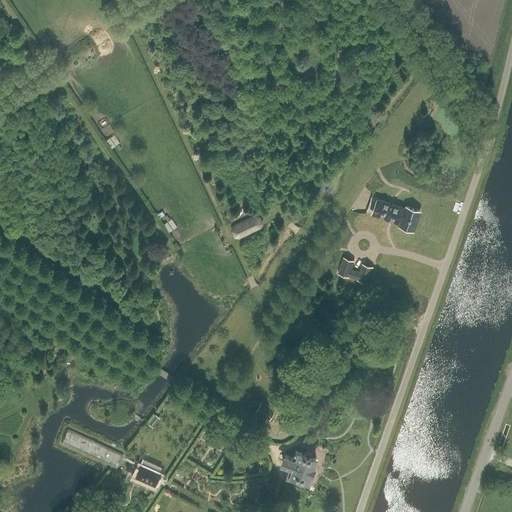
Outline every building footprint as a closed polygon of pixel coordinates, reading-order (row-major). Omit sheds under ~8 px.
[(400,225),(416,231),(422,213),(407,207),(406,209),(378,198),(373,213),(401,224),(400,225)] [(234,237),(239,239),(262,228),(264,223),(261,216),(256,215),(233,226),(231,230),(234,237)] [(177,227),(172,219),(164,224),(169,232),(177,227)] [(366,259),(364,267),(355,265),(358,256),(348,253),(342,269),(371,279),(377,263),(366,259)] [(256,412),(269,419),(275,409),(262,401),(256,412)] [(157,413),(149,419),(153,424),(161,417),(157,413)] [(311,483),(319,457),(295,449),(293,456),(285,453),(281,464),(289,466),(286,477),(307,483),(307,481),(311,483)] [(138,465),(129,462),(126,469),(134,473),(135,471),(138,472),(135,477),(155,487),(161,474),(142,465),(140,469),(137,468),(138,465)]
